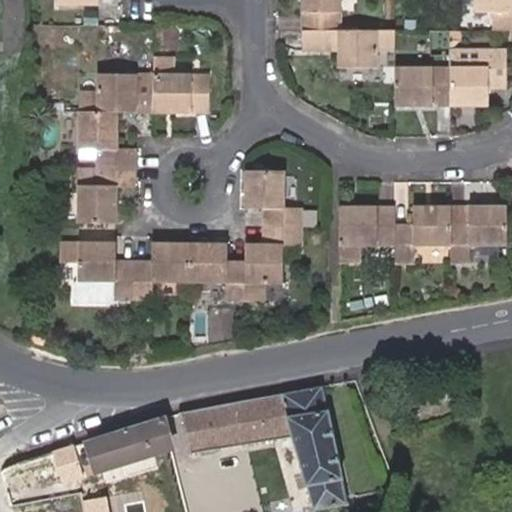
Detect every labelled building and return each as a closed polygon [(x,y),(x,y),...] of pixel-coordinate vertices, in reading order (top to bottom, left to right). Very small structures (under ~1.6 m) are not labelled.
[(338,0),(299,0),(300,27),(339,27),(338,0)] [(492,26),(511,26),(511,0),(474,0),(474,7),(491,7),(492,26)] [(339,27),(300,27),(301,44),(339,45),(339,65),(376,64),(376,45),(394,46),(393,27),(339,27)] [(178,28),(158,28),(159,50),(178,50),(178,28)] [(447,64),(448,101),(488,101),(488,83),(505,83),(505,45),(487,45),(487,63),(447,64)] [(151,72),(151,109),(208,109),(208,72),(172,72),(171,55),(151,55),(151,72)] [(394,102),(448,101),(447,64),(394,64),(394,102)] [(115,109),(151,109),(151,72),(96,72),(96,90),(79,91),(79,110),(115,109)] [(97,165),(134,164),(134,146),(115,146),(115,116),(115,109),(79,110),(79,146),(97,146),(97,165)] [(79,221),(117,221),(116,183),(134,183),(134,164),(97,165),(97,182),(79,182),(79,221)] [(97,165),(79,165),(79,182),(97,182),(97,165)] [(264,203),(264,222),(302,222),(303,203),(283,203),(284,165),(246,165),(245,203),(264,203)] [(448,239),(448,221),(448,203),(409,204),(408,221),(393,221),(393,240),(393,257),(409,257),(408,239),(448,239)] [(504,239),(504,203),(466,203),(465,221),(448,221),(448,239),(448,257),(465,257),(465,239),(504,239)] [(392,204),(336,204),(336,258),(355,258),(355,240),(393,240),(393,221),(392,204)] [(264,238),(244,239),(244,256),(244,294),(264,294),(264,276),(283,276),(283,238),(302,238),(302,222),(264,222),(264,238)] [(115,295),(133,294),(133,256),(115,256),(114,238),(60,239),(60,258),(78,257),(78,276),(74,280),(75,294),(79,298),(111,297),(115,295)] [(188,275),(188,238),(151,238),(151,256),(133,256),(133,294),(150,294),(150,276),(188,275)] [(226,239),(224,238),(188,238),(188,275),(227,276),(228,295),(244,294),(244,256),(227,256),(226,239)] [(500,254),(500,244),(468,243),(468,253),(500,254)] [(179,415),(187,450),(189,455),(298,434),(315,509),(346,503),(321,385),(179,415)] [(87,443),(99,479),(168,457),(159,420),(87,443)] [(75,449),(51,456),(61,486),(62,486),(83,480),(75,449)]
